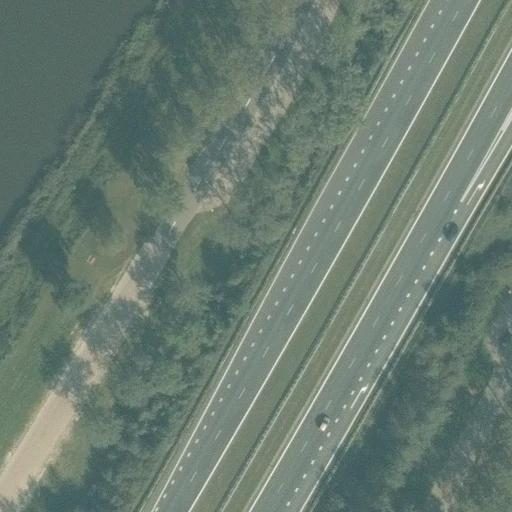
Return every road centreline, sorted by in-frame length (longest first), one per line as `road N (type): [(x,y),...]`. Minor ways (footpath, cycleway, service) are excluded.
road 1 (motorway): [(464,0),(173,511)]
road 2 (motorway): [(266,511),(445,203)]
road 3 (motorway): [(445,203),(511,79)]
